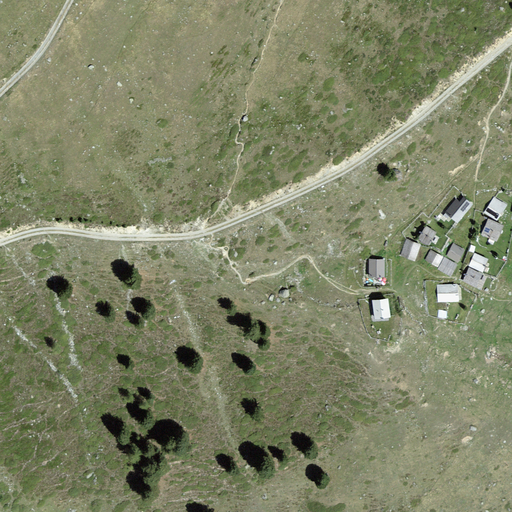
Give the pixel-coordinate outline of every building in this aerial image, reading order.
[(456,196),(439,217),(450,226),(467,204),(456,196)] [(502,206),(491,197),(479,212),(490,220),(502,206)] [(484,220),(477,236),(493,243),(500,228),(484,220)] [(435,231),(421,225),(415,239),(429,245),(435,231)] [(402,239),(396,255),(414,261),(420,246),(402,239)] [(461,248),(449,243),(439,263),(451,269),(461,248)] [(439,256),(427,250),(421,262),(432,269),(439,256)] [(485,260),(471,253),(460,272),(475,280),(485,260)] [(382,259),(365,258),(364,278),(380,279),(382,259)] [(454,285),(433,287),(434,304),(455,302),(454,285)] [(370,320),(387,318),(384,299),(368,302),(370,320)] [(443,310),(435,311),(436,320),(444,318),(443,310)]
